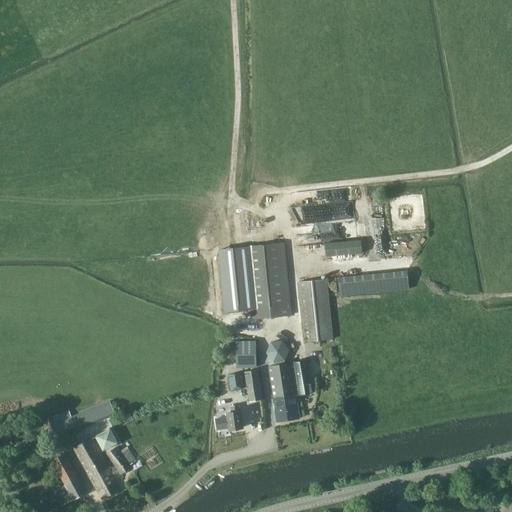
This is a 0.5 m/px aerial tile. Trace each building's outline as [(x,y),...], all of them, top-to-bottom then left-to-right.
[(252,319),(292,315),(284,242),(244,247),(252,319)] [(338,278),(340,296),(410,289),(408,271),(338,278)] [(298,282),(304,342),(333,339),(327,279),(298,282)] [(274,398),(296,395),(313,393),(307,360),(269,366),(274,398)] [(232,404),(263,399),(258,370),(245,372),(249,395),(231,398),(232,404)] [(231,391),(244,389),(242,372),(229,375),(231,391)] [(296,395),(274,398),(278,422),(299,418),(296,395)] [(77,431),(116,415),(110,401),(72,417),(76,429),(77,431)] [(230,429),(243,427),(240,412),(239,406),(233,407),(234,413),(228,413),(230,429)] [(55,437),(76,429),(69,411),(48,419),(55,437)] [(123,426),(134,420),(131,414),(123,418),(121,415),(118,417),(123,426)] [(119,470),(117,467),(112,469),(111,467),(109,468),(93,439),(74,449),(103,499),(121,490),(113,474),(119,470)] [(117,467),(119,470),(122,474),(132,468),(130,465),(136,461),(127,447),(120,451),(118,447),(108,453),(117,467)] [(52,460),(66,485),(54,491),(62,506),(87,493),(66,453),(52,460)] [(493,511),(494,510),(443,497),(439,511),(493,511)]
